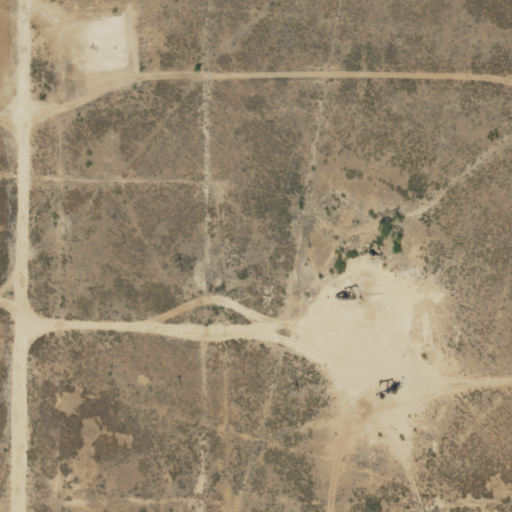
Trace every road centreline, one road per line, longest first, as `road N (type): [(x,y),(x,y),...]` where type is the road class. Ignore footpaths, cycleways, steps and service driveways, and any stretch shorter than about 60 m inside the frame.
road 1 (track): [(0,110),(172,60),(380,60),(511,79)]
road 2 (track): [(34,0),(25,511)]
road 3 (track): [(30,319),(272,329)]
